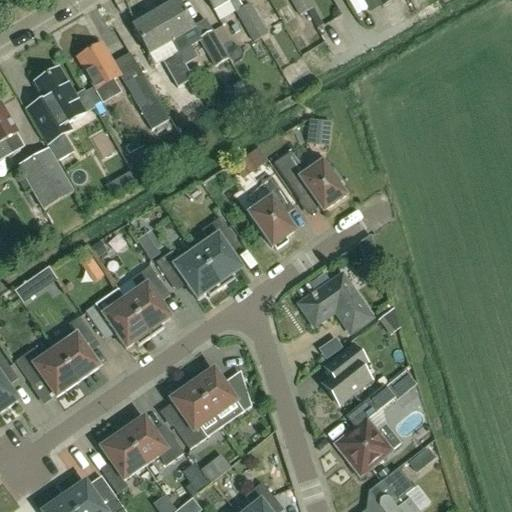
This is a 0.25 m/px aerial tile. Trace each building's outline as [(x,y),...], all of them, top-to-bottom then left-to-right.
[(229,2),(236,13),(243,9),(238,0),(206,0),(213,11),(229,2)] [(309,0),(293,0),(291,1),(300,17),(314,8),(309,0)] [(362,0),(370,13),(381,6),(377,0),(362,0)] [(177,2),(155,15),(171,42),(178,54),(185,65),(196,59),(182,36),(193,29),(177,2)] [(236,13),(245,28),(259,20),(250,5),(243,9),(236,13)] [(221,34),(230,31),(223,12),(214,16),(221,34)] [(155,15),(132,28),(146,51),(148,56),(147,57),(154,68),(162,63),(177,90),(193,80),(185,65),(178,54),(171,42),(155,15)] [(245,28),(254,43),(268,35),(259,20),(245,28)] [(215,68),(228,60),(213,33),(199,41),(215,68)] [(101,46),(77,60),(93,87),(101,101),(118,91),(111,80),(118,76),(112,65),(101,46)] [(58,71),(34,85),(47,106),(39,110),(30,116),(57,163),(73,154),(59,130),(94,110),(84,93),(74,99),(58,71)] [(157,97),(145,77),(143,79),(142,76),(124,87),(150,131),(168,121),(155,99),(157,97)] [(0,162),(12,156),(11,154),(24,147),(0,105),(0,162)] [(329,147),(331,124),(311,123),(309,145),(329,147)] [(111,167),(128,158),(120,142),(103,151),(111,167)] [(184,155),(179,145),(167,151),(172,161),(184,155)] [(42,211),(74,194),(49,151),(48,150),(17,168),(42,211)] [(310,194),(323,214),(346,198),(338,187),(342,184),(333,171),(329,173),(322,164),(308,174),(293,152),(274,165),(299,201),(310,194)] [(243,181),(257,172),(247,158),(234,168),(243,181)] [(271,178),(261,185),(271,199),(248,215),(272,249),(274,248),(277,252),(288,244),(286,240),(295,233),(282,214),(291,207),(271,178)] [(48,235),(55,231),(45,214),(39,218),(48,235)] [(222,290),(235,281),(232,277),(242,270),(228,251),(238,244),(221,219),(202,232),(209,242),(196,252),(222,290)] [(184,282),(197,301),(207,295),(209,299),(222,290),(196,252),(182,261),(175,251),(157,264),(174,289),(184,282)] [(56,268),(23,293),(33,307),(67,282),(56,268)] [(151,339),(164,330),(161,326),(171,320),(157,300),(167,293),(150,269),(132,281),(138,291),(125,301),(151,339)] [(300,307),(314,328),(336,313),(350,335),(372,320),(342,277),(300,307)] [(113,331),(126,351),(136,344),(138,348),(151,339),(125,301),(111,310),(104,300),(86,313),(102,338),(113,331)] [(80,319),(69,326),(76,336),(54,351),(78,384),(100,369),(87,350),(97,343),(80,319)] [(323,387),(339,407),(370,382),(358,366),(364,361),(353,347),(325,370),(332,379),(323,387)] [(54,351),(40,360),(34,351),(16,363),(33,388),(43,381),(56,399),(78,384),(54,351)] [(0,414),(19,402),(6,383),(15,376),(0,354),(0,414)] [(227,389),(214,370),(192,386),(222,429),(251,409),(242,379),(227,389)] [(222,429),(192,386),(170,401),(183,420),(173,427),(190,451),(208,439),(222,429)] [(384,387),(364,403),(374,416),(395,400),(384,387)] [(166,468),(184,455),(167,431),(157,437),(144,419),(122,434),(145,467),(159,458),(166,468)] [(366,422),(335,447),(360,478),(391,453),(366,422)] [(117,495),(127,488),(123,482),(145,467),(122,434),(100,449),(113,468),(103,475),(117,495)] [(416,474),(435,460),(427,449),(408,464),(416,474)] [(209,465),(200,472),(210,485),(219,478),(209,465)] [(417,511),(409,500),(408,501),(405,497),(414,490),(398,470),(382,483),(390,493),(388,495),(387,500),(383,499),(379,502),(379,506),(374,505),(365,511),(417,511)] [(85,482),(63,498),(72,511),(123,511),(110,493),(98,501),(85,482)] [(275,511),(281,508),(262,485),(245,498),(252,508),(247,511),(275,511)] [(72,511),(63,498),(42,511),(72,511)]
